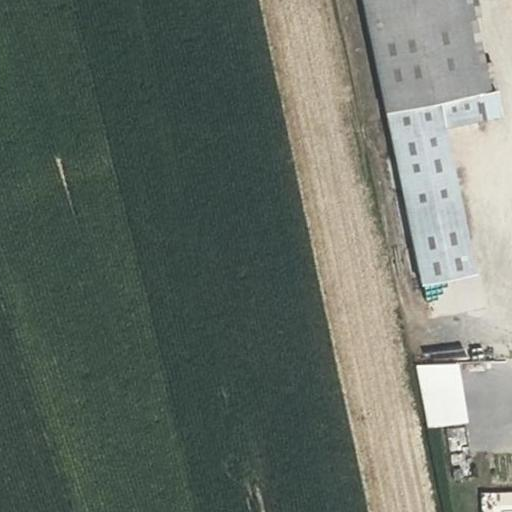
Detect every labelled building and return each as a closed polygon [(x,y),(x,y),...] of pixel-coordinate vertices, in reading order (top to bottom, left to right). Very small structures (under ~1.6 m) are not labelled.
[(444,128),(483,121),(457,0),(364,0),(388,112),(440,102),(444,128)] [(407,210),(459,201),(444,128),(440,102),(388,112),(407,210)] [(473,275),(459,201),(407,210),(421,284),(473,275)] [(441,426),(461,423),(458,398),(438,400),(441,426)] [(441,430),(442,439),(452,438),(451,429),(441,430)] [(447,480),(456,479),(455,471),(446,472),(447,480)]
